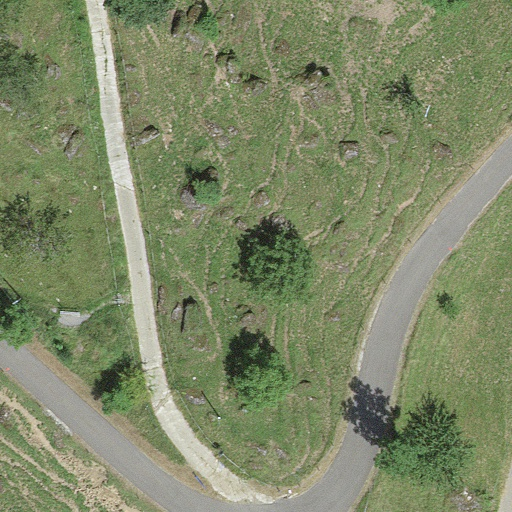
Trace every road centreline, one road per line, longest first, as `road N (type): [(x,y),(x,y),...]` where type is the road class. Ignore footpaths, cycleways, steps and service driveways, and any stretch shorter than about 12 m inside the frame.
road 1 (track): [(265,511),(187,445),(159,394),(92,0)]
road 2 (residential): [(511,149),(422,241),(391,297),(360,455),(339,491),(304,511)]
road 3 (residential): [(204,511),(153,492),(0,368)]
